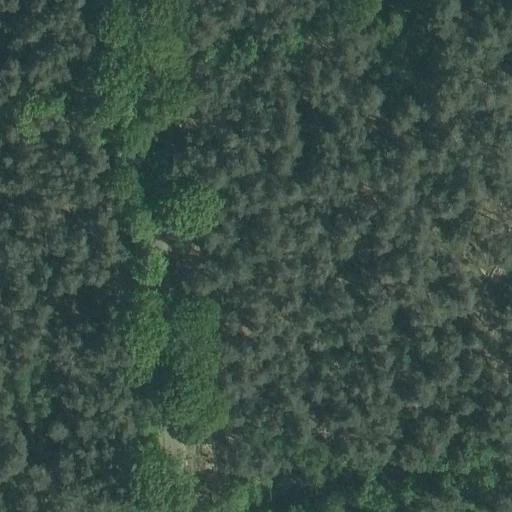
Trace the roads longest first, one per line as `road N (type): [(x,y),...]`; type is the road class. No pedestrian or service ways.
road 1 (unclassified): [(176,511),(127,0)]
road 2 (track): [(511,440),(216,504)]
road 3 (track): [(132,58),(363,0)]
